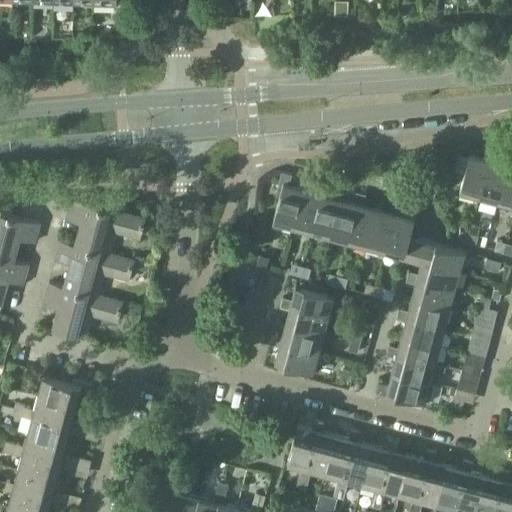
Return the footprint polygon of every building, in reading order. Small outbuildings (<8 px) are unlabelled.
[(471,152),(465,173),(460,191),(480,196),(493,148),(488,147),(485,156),(471,152)] [(493,148),(480,196),(499,201),(509,162),(495,159),(498,149),(493,148)] [(511,163),(509,162),(499,201),(511,204),(511,163)] [(293,226),(303,187),(290,184),(292,174),(282,172),(277,191),(281,192),(274,221),(293,226)] [(303,187),(293,226),(312,231),(325,183),(320,182),(317,191),(303,187)] [(329,184),(325,183),(312,231),(329,236),(340,197),(327,194),(329,184)] [(348,241),(361,193),(357,192),(354,201),(340,197),(329,236),(348,241)] [(366,246),(377,207),(364,204),(366,194),(361,193),(348,241),(366,246)] [(75,244),(109,253),(114,231),(137,237),(140,228),(142,228),(145,218),(71,198),(67,211),(83,215),(75,244)] [(385,251),(398,203),(394,202),(391,211),(377,207),(366,246),(385,251)] [(403,204),(398,203),(385,251),(405,256),(415,218),(401,214),(403,204)] [(0,256),(14,260),(21,231),(36,235),(40,222),(0,211),(0,256)] [(470,233),(460,231),(458,240),(468,243),(470,233)] [(470,233),(468,243),(477,245),(479,236),(470,233)] [(465,250),(417,237),(414,248),(424,250),(421,259),(460,269),(465,250)] [(109,253),(75,244),(60,239),(56,253),(71,257),(64,285),(97,294),(103,273),(126,279),(129,269),(131,270),(133,265),(134,259),(109,253)] [(504,252),(507,243),(498,240),(495,250),(504,252)] [(260,254),(258,263),(267,266),(269,256),(260,254)] [(14,260),(0,256),(0,310),(10,273),(25,277),(29,264),(14,260)] [(501,260),(487,256),(484,266),(498,270),(501,260)] [(142,262),(134,259),(133,265),(148,269),(150,264),(142,262)] [(408,270),(407,275),(455,288),(460,269),(421,259),(418,272),(408,270)] [(300,275),(302,265),(293,262),(290,272),(300,275)] [(302,265),(300,275),(309,277),(312,267),(302,265)] [(336,285),(339,275),(330,272),(327,282),(336,285)] [(339,275),(336,285),(346,287),(349,277),(339,275)] [(455,288),(407,275),(406,280),(415,282),(411,296),(449,307),(455,288)] [(97,294),(64,285),(49,281),(45,295),(60,299),(52,328),(86,337),(92,314),(115,320),(118,311),(120,312),(123,301),(97,294)] [(373,294),(376,285),(367,282),(364,292),(373,294)] [(282,302),(329,315),(334,295),(296,285),(292,299),(283,297),(282,302)] [(376,285),(373,294),(383,297),(386,287),(376,285)] [(492,297),(499,299),(502,290),(494,287),(492,297)] [(489,307),(491,298),(481,295),(479,304),(489,307)] [(398,307),(397,312),(445,324),(449,307),(411,296),(408,309),(398,307)] [(329,315),(282,302),(280,307),(289,309),(286,323),(324,333),(329,315)] [(445,324),(397,312),(396,317),(405,319),(401,333),(440,343),(445,324)] [(324,333),(286,323),(282,336),(273,334),(272,338),(319,352),(324,333)] [(490,336),(492,328),(474,323),(471,332),(490,336)] [(350,340),(360,343),(362,333),(353,330),(350,340)] [(487,346),(490,336),(471,332),(469,341),(487,346)] [(440,343),(401,333),(398,346),(388,344),(387,349),(435,362),(440,343)] [(319,352),(272,338),(270,344),(280,346),(276,361),(314,371),(319,352)] [(360,343),(350,340),(347,348),(357,351),(360,343)] [(435,362),(387,349),(386,354),(395,356),(391,371),(430,381),(435,362)] [(470,372),(473,362),(464,360),(461,369),(470,372)] [(35,369),(26,366),(23,376),(32,378),(35,369)] [(350,380),(352,369),(342,367),(340,377),(350,380)] [(477,384),(480,374),(470,372),(461,369),(459,379),(477,384)] [(430,381),(391,371),(388,384),(378,381),(376,391),(395,396),(396,392),(425,400),(430,381)] [(43,375),(38,395),(76,406),(80,391),(89,394),(92,384),(72,379),(71,383),(43,375)] [(25,406),(22,416),(31,418),(33,414),(80,426),(81,421),(73,418),(76,406),(38,395),(34,408),(25,406)] [(461,409),(463,400),(453,397),(451,406),(461,409)] [(22,416),(25,406),(15,403),(13,413),(22,416)] [(33,414),(31,418),(27,433),(66,443),(69,429),(78,431),(80,426),(33,414)] [(307,468),(319,420),(314,419),(312,428),(297,425),(287,463),(302,467),(299,476),(309,479),(311,470),(307,468)] [(324,422),(319,420),(307,468),(311,470),(326,474),(337,435),(322,431),(324,422)] [(337,435),(326,474),(339,477),(336,486),(346,489),(349,480),(344,478),(356,430),(352,429),(349,438),(337,435)] [(361,432),(356,430),(344,478),(349,480),(363,483),(373,445),(359,441),(361,432)] [(62,456),(66,443),(27,433),(24,445),(15,443),(12,453),(21,455),(22,451),(70,464),(70,463),(72,458),(62,456)] [(373,445),(363,483),(376,487),(374,496),(383,498),(386,490),(381,488),(394,440),(389,439),(386,448),(373,445)] [(12,453),(15,443),(5,440),(3,450),(12,453)] [(398,442),(394,440),(381,488),(386,490),(400,493),(410,455),(396,451),(398,442)] [(424,458),(410,455),(400,493),(413,497),(411,506),(421,509),(423,500),(418,498),(431,450),(426,449),(424,458)] [(436,452),(431,450),(418,498),(423,500),(437,503),(447,465),(434,461),(436,452)] [(69,468),(70,464),(22,451),(21,455),(18,469),(56,480),(60,465),(69,468)] [(447,465),(437,503),(450,507),(448,511),(459,511),(460,510),(455,508),(468,460),(463,459),(461,468),(447,465)] [(473,462),(468,460),(455,508),(460,510),(469,511),(474,511),(485,475),(471,471),(473,462)] [(183,467),(179,482),(189,485),(193,470),(183,467)] [(52,493),(56,480),(18,469),(14,482),(4,480),(2,489),(11,492),(12,488),(60,500),(62,495),(52,493)] [(498,478),(485,475),(474,511),(494,511),(505,470),(500,469),(498,478)] [(510,472),(505,470),(494,511),(511,511),(511,482),(508,481),(510,472)] [(309,479),(299,476),(297,486),(307,488),(309,479)] [(176,511),(196,511),(200,497),(186,493),(189,485),(179,482),(177,491),(182,492),(176,511)] [(216,492),(226,495),(229,485),(219,482),(216,492)] [(346,489),(336,486),(334,496),(344,498),(346,489)] [(162,487),(154,511),(176,511),(182,492),(177,491),(162,487)] [(59,505),(60,500),(12,488),(11,492),(7,506),(27,511),(47,511),(50,502),(59,505)] [(238,507),(236,511),(256,511),(261,493),(251,491),(246,510),(238,507)] [(216,492),(214,501),(219,502),(216,511),(236,511),(238,507),(224,503),(226,495),(216,492)] [(383,498),(374,496),(371,506),(381,508),(383,498)] [(200,497),(196,511),(216,511),(219,502),(214,501),(200,497)]
